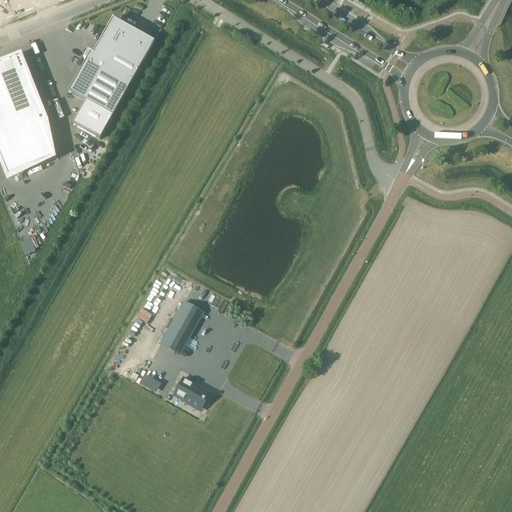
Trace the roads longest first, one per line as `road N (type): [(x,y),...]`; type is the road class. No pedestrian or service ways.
road 1 (unclassified): [(218,511),(400,183)]
road 2 (unclassified): [(400,183),(375,165),(348,91),(198,0)]
road 3 (primary): [(280,0),(406,78)]
road 4 (primary): [(416,64),(307,0)]
